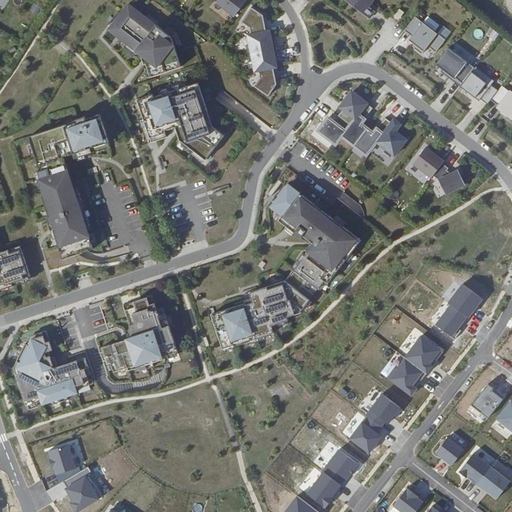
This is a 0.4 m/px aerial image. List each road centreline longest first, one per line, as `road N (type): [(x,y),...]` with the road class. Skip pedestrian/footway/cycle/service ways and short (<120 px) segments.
road 1 (residential): [(311,82),(256,169),(240,237),(230,245),(0,322)]
road 2 (residential): [(311,82),(352,68),(381,74),(511,181)]
road 3 (residential): [(481,352),(402,454)]
